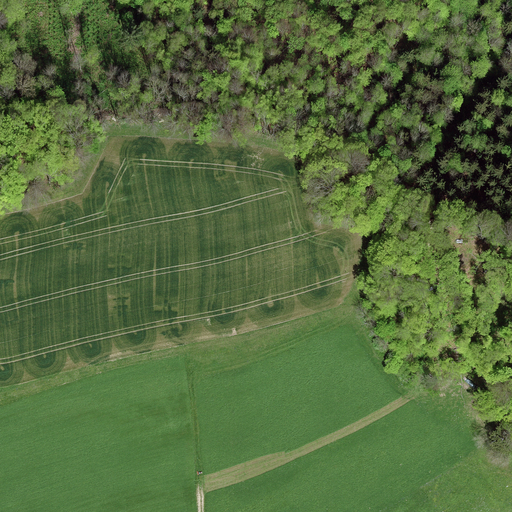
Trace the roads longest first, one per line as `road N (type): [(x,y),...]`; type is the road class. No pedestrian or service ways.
road 1 (track): [(0,399),(128,353),(185,352)]
road 2 (track): [(202,511),(185,352)]
